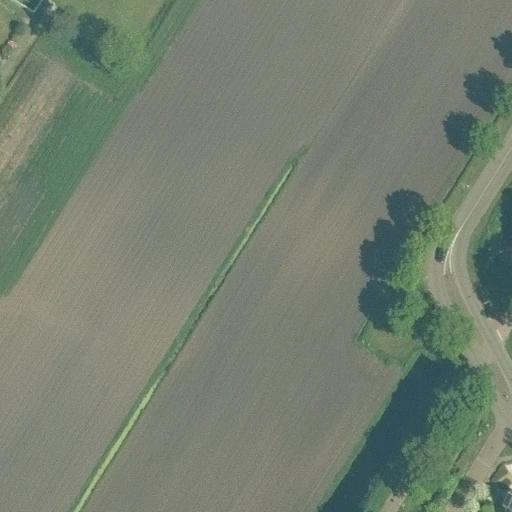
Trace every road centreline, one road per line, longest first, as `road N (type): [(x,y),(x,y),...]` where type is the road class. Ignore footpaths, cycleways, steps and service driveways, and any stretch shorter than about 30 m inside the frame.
road 1 (unclassified): [(483,357),(450,288),(450,256),(511,145)]
road 2 (residential): [(386,511),(460,395)]
